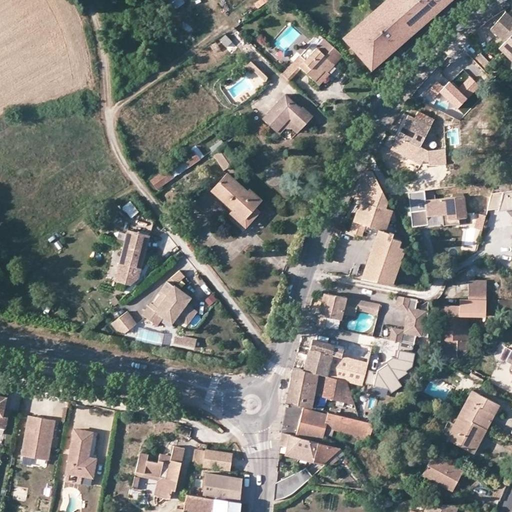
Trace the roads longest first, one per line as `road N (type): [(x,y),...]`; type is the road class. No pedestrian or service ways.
road 1 (secondary): [(494,0),(404,81),(361,142),(286,342)]
road 2 (track): [(277,359),(166,223),(111,130)]
road 3 (track): [(240,419),(222,439),(190,422),(0,377)]
road 4 (secondary): [(0,339),(176,379)]
road 5 (track): [(111,130),(111,113),(124,98),(227,26)]
road 6 (track): [(86,0),(100,41),(111,130)]
